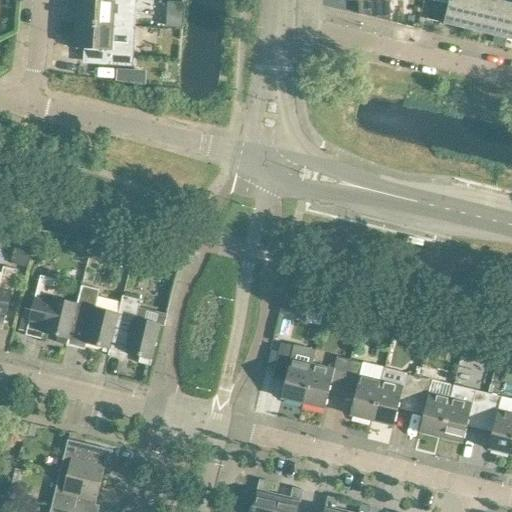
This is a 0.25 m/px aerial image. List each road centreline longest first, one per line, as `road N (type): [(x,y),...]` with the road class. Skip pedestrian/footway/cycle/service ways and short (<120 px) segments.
road 1 (residential): [(477,491),(216,425)]
road 2 (residential): [(511,74),(278,19)]
road 3 (residential): [(251,155),(28,103)]
road 4 (residential): [(0,375),(172,415)]
road 5 (residential): [(133,223),(0,189)]
road 6 (unclassified): [(382,192),(511,222)]
